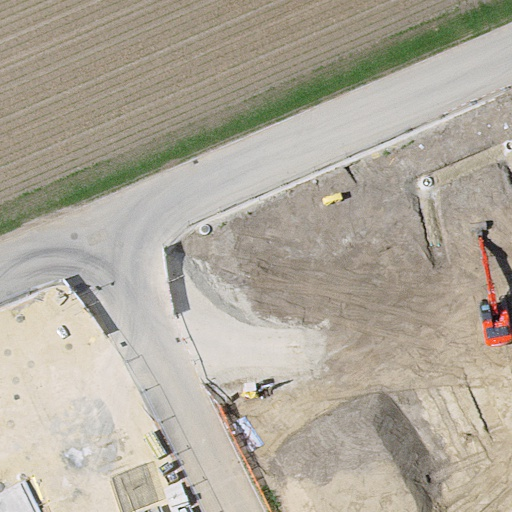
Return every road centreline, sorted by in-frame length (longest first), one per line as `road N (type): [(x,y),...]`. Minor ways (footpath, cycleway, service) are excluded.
road 1 (residential): [(511,54),(104,220)]
road 2 (residential): [(104,220),(239,511)]
